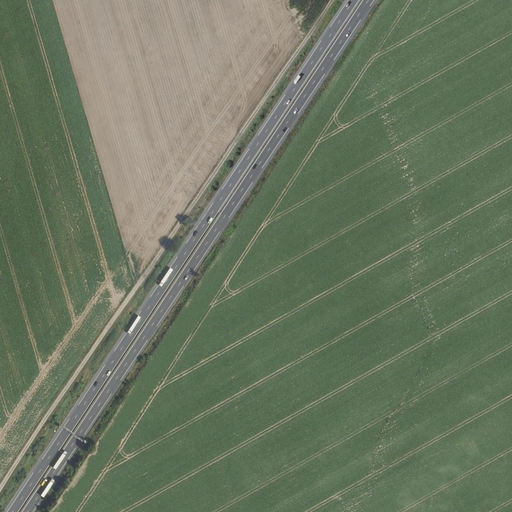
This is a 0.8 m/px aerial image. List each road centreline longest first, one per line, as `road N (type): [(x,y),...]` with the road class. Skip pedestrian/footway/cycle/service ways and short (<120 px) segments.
road 1 (trunk): [(354,0),(13,511)]
road 2 (trunk): [(28,511),(368,0)]
road 3 (track): [(328,0),(0,482)]
